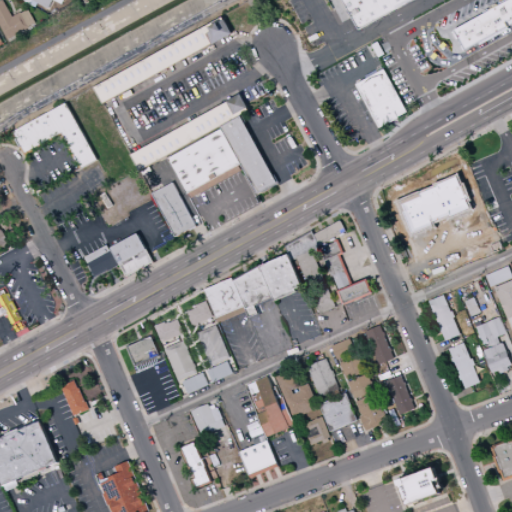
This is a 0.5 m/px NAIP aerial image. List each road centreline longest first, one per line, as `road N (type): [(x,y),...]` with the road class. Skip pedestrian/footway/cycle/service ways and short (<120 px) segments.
road 1 (residential): [(172,511),(92,326),(5,174)]
road 2 (residential): [(484,511),(348,183)]
road 3 (residential): [(237,511),(511,408)]
road 4 (secondary): [(138,300),(301,209)]
road 5 (residential): [(348,183),(274,46)]
road 6 (secondary): [(511,80),(424,129),(395,158)]
